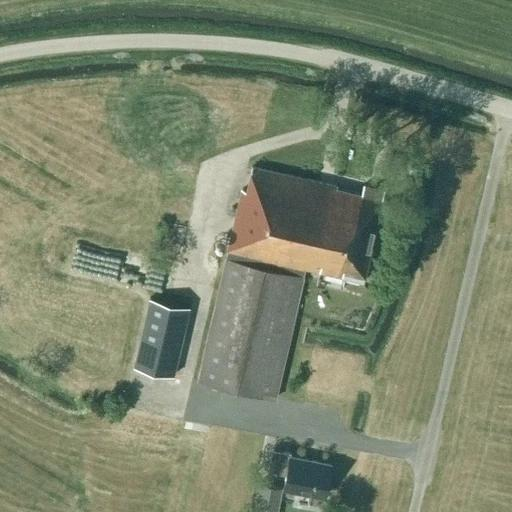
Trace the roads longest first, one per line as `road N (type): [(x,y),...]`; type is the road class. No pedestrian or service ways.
road 1 (tertiary): [(511,112),(350,65),(233,45),(150,41),(0,56)]
road 2 (track): [(415,511),(509,111)]
